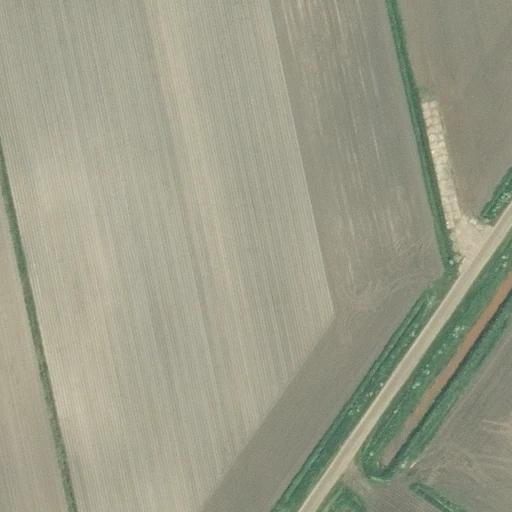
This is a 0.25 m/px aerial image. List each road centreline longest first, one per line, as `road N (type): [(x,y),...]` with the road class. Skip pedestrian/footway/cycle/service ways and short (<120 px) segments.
road 1 (unclassified): [(304,511),(511,211)]
road 2 (track): [(478,259),(455,221),(428,107)]
